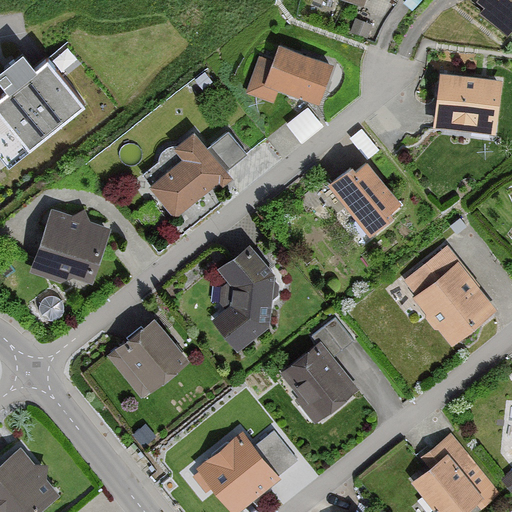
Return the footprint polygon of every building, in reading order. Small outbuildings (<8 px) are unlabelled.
[(511,30),(511,0),(481,0),(480,1),(486,7),(481,12),(508,36),(511,30)] [(372,22),(356,16),(351,30),(367,36),(372,22)] [(334,64),(281,46),(275,64),(259,59),(247,94),(274,103),(278,91),(320,105),(334,64)] [(0,151),(14,168),(92,105),(53,57),(37,69),(27,56),(0,77),(0,151)] [(505,82),(444,75),(437,131),(498,138),(505,82)] [(325,128),(308,109),(287,127),(303,146),(325,128)] [(362,126),(350,135),(366,156),(378,147),(362,126)] [(209,147),(197,132),(176,149),(185,161),(150,188),(176,221),(232,177),(228,172),(248,156),(230,132),(209,147)] [(405,207),(372,165),(362,174),(357,167),(331,188),(371,239),(395,220),(392,217),(405,207)] [(93,284),(111,228),(52,210),(31,275),(71,287),(74,278),(93,284)] [(500,315),(447,250),(404,284),(456,349),(500,315)] [(243,353),(270,328),(274,279),(257,257),(253,260),(246,251),(220,271),(234,290),(231,307),(214,322),(243,353)] [(190,365),(156,322),(110,358),(144,401),(190,365)] [(311,342),(318,351),(281,378),(299,401),(296,403),(309,419),(312,417),(318,424),(359,393),(335,361),(355,346),(337,323),(311,342)] [(274,426),(259,439),(283,467),(298,454),(274,426)] [(479,470),(452,437),(422,461),(431,472),(414,485),(435,511),(474,511),(487,502),(468,479),(479,470)] [(245,450),(237,439),(198,470),(231,511),(245,511),(284,482),(254,443),(245,450)] [(0,511),(42,511),(61,498),(48,481),(49,469),(37,467),(24,450),(0,467),(0,511)]
